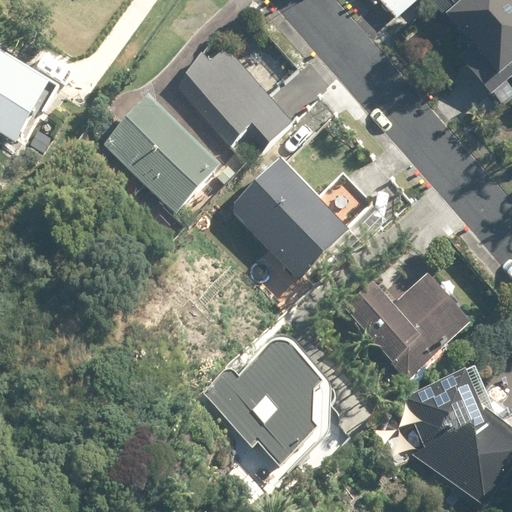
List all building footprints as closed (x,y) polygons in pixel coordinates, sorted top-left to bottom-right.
[(511,0),(374,0),(397,25),(423,2),(468,53),(455,65),(489,103),(511,82),(511,0)] [(294,127),(225,53),(210,68),(203,61),(174,92),(234,151),(244,140),(263,158),(290,131),(294,127)] [(0,59),(0,141),(18,152),(54,92),(0,59)] [(148,106),(103,152),(174,222),(219,176),(148,106)] [(307,148),(290,131),(263,158),(272,168),(226,214),(298,285),(350,232),(286,168),(307,148)] [(275,271),(262,257),(243,275),(256,289),(275,271)] [(341,319),(390,374),(397,368),(410,384),(469,333),(423,280),(386,313),(369,294),(341,319)] [(288,353),(266,353),(231,383),(227,377),(202,398),(250,456),(258,449),(283,479),(326,444),(329,403),(288,353)] [(511,412),(504,416),(473,378),(413,402),(422,443),(410,458),(478,511),(495,511),(511,490),(511,412)]
